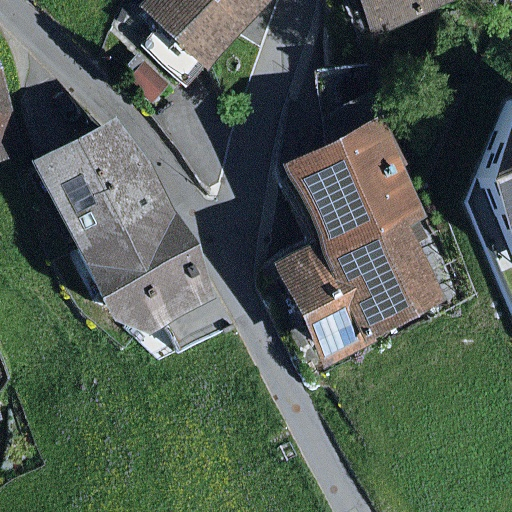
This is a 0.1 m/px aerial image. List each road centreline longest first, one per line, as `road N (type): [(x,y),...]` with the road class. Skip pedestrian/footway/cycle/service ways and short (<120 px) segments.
road 1 (residential): [(3,0),(127,114),(231,266)]
road 2 (residential): [(231,266),(248,219),(270,92),(301,0)]
road 3 (residential): [(231,266),(357,511)]
